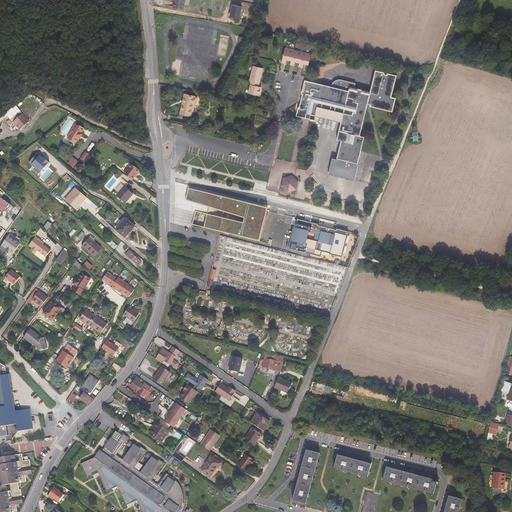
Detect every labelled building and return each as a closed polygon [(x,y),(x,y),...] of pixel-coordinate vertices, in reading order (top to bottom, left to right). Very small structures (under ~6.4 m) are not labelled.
[(172,0),(171,7),(180,9),(181,0),(172,0)] [(307,64),(310,53),(284,47),(280,62),(284,63),(285,59),(290,60),(289,64),(293,65),(294,61),(298,62),(298,66),(302,67),(303,63),(307,64)] [(247,94),(258,96),(260,87),(257,86),(262,68),(252,66),(249,81),(250,81),(247,94)] [(332,158),(328,175),(354,181),(358,164),(357,164),(357,163),(363,136),(359,135),(361,124),(366,102),(369,102),(369,104),(391,109),(394,96),(390,95),(395,74),(374,69),(369,90),(354,87),(355,82),(342,79),(340,79),(338,79),(337,80),(335,81),(333,82),(332,83),(331,86),(304,80),(300,94),(302,94),(298,108),(297,107),(295,116),(305,118),(306,114),(310,115),(314,116),(336,121),(340,122),(336,139),(340,140),(336,158),(336,159),(332,158)] [(267,79),(274,81),(276,73),(269,72),(267,79)] [(195,107),(197,96),(184,94),(180,113),(193,116),(195,107)] [(43,102),(41,98),(30,107),(33,110),(43,102)] [(13,122),(23,113),(16,105),(6,114),(13,122)] [(29,121),(23,113),(13,122),(20,129),(29,121)] [(336,121),(314,116),(314,120),(318,121),(317,123),(321,124),(320,127),(334,130),(336,121)] [(78,126),(74,124),(71,131),(72,131),(68,139),(75,143),(78,137),(79,138),(81,134),(80,133),(83,127),(78,125),(78,126)] [(72,158),(67,164),(75,169),(79,162),(72,158)] [(131,165),(124,174),(132,181),(139,171),(131,165)] [(296,190),(298,181),(292,175),(283,177),(281,186),(287,193),(296,190)] [(133,194),(124,186),(116,196),(125,203),(133,194)] [(207,214),(202,227),(260,242),(268,208),(188,188),(185,200),(244,218),(243,223),(207,214)] [(0,197),(0,196),(0,216),(3,213),(0,210),(0,209),(3,206),(8,210),(12,205),(0,197)] [(135,226),(126,219),(116,230),(125,238),(135,226)] [(79,242),(83,245),(89,237),(81,230),(73,238),(78,243),(79,242)] [(9,249),(8,251),(12,254),(20,244),(20,243),(16,241),(11,238),(12,235),(10,233),(2,245),(6,248),(7,247),(9,249)] [(40,242),(41,240),(36,236),(29,246),(32,248),(31,251),(35,254),(38,250),(46,256),(51,249),(43,243),(40,242)] [(89,237),(83,245),(95,256),(101,248),(89,237)] [(55,260),(60,264),(69,253),(64,248),(55,260)] [(134,254),(131,251),(127,256),(137,265),(140,261),(133,255),(134,254)] [(45,262),(47,258),(38,252),(36,255),(45,262)] [(6,277),(12,281),(16,284),(21,276),(12,269),(6,277)] [(90,279),(82,273),(79,277),(77,280),(76,280),(75,279),(73,284),(75,285),(71,290),(80,296),(84,291),(83,290),(90,279)] [(130,297),(135,290),(128,285),(129,284),(119,277),(118,278),(111,274),(107,281),(113,286),(112,287),(117,291),(122,294),(124,293),(130,297)] [(32,300),(41,307),(48,298),(39,291),(32,300)] [(62,308),(54,302),(44,314),(52,320),(62,308)] [(127,318),(134,323),(139,315),(128,307),(123,316),(127,318)] [(106,325),(85,310),(79,320),(83,323),(84,322),(89,325),(93,329),(100,334),(106,325)] [(125,322),(131,326),(134,323),(127,318),(125,322)] [(30,329),(23,338),(32,345),(33,344),(35,346),(36,350),(45,349),(43,339),(42,339),(30,329)] [(106,341),(101,348),(113,357),(118,349),(106,341)] [(77,351),(67,345),(56,361),(66,368),(77,351)] [(170,353),(163,349),(156,359),(163,363),(164,361),(166,362),(164,364),(168,367),(171,364),(176,368),(178,365),(178,364),(177,364),(178,363),(173,360),(178,353),(172,349),(170,353)] [(239,371),(242,359),(232,356),(229,369),(239,371)] [(268,368),(281,372),(283,362),(264,358),(263,365),(268,366),(268,368)] [(0,436),(1,436),(2,442),(13,440),(13,438),(17,432),(33,429),(32,427),(32,422),(31,418),(29,409),(22,410),(15,411),(9,374),(6,375),(5,367),(0,363),(0,436)] [(153,379),(162,385),(170,372),(161,367),(153,379)] [(99,381),(90,374),(81,387),(90,393),(99,381)] [(194,384),(194,385),(201,390),(208,380),(201,375),(197,381),(191,377),(191,376),(188,374),(185,378),(194,384)] [(137,380),(138,377),(136,376),(131,385),(138,391),(137,393),(143,397),(149,387),(144,384),(143,385),(137,380)] [(287,393),(292,383),(279,377),(274,387),(287,393)] [(215,392),(230,400),(236,389),(220,381),(215,392)] [(325,385),(317,383),(315,389),(323,391),(325,385)] [(184,391),(180,397),(189,404),(197,391),(187,384),(183,391),(184,391)] [(345,390),(333,387),(332,394),(344,397),(345,390)] [(72,392),(68,399),(72,401),(76,395),(72,392)] [(366,395),(354,392),(352,399),(364,402),(366,395)] [(86,394),(82,400),(89,405),(93,400),(86,394)] [(381,399),(375,397),(373,404),(380,405),(381,399)] [(176,425),(186,406),(175,401),(165,420),(176,425)] [(404,403),(400,407),(406,411),(409,407),(404,403)] [(257,413),(250,423),(263,431),(269,422),(257,413)] [(511,428),(511,426),(511,420),(504,418),(502,425),(511,428)] [(169,431),(156,423),(149,433),(162,441),(169,431)] [(474,426),(462,423),(460,430),(473,433),(474,426)] [(498,426),(491,424),(489,431),(496,433),(498,426)] [(255,444),(261,434),(252,428),(245,438),(255,444)] [(200,445),(208,450),(211,445),(213,446),(219,436),(210,430),(200,445)] [(97,456),(81,463),(87,477),(92,475),(91,473),(97,470),(98,472),(106,491),(112,489),(111,486),(116,484),(117,486),(126,505),(131,502),(130,500),(136,498),(137,500),(141,511),(153,511),(155,511),(154,511),(176,511),(175,511),(178,507),(180,508),(181,506),(182,502),(183,498),(183,495),(182,491),(180,486),(176,480),(174,482),(170,479),(171,477),(170,476),(166,473),(158,485),(152,480),(164,463),(157,458),(155,460),(151,457),(140,472),(134,467),(146,450),(139,445),(138,446),(134,443),(122,459),(119,457),(117,460),(114,458),(116,455),(129,437),(121,432),(120,434),(116,431),(103,448),(99,453),(100,453),(97,457),(97,456)] [(179,449),(177,447),(171,455),(181,462),(184,457),(177,452),(179,449)] [(320,453),(306,449),(292,500),(305,503),(320,453)] [(23,461),(22,454),(0,457),(0,511),(10,511),(16,511),(15,504),(23,503),(20,489),(19,489),(18,483),(26,481),(25,474),(31,473),(29,460),(23,461)] [(337,454),(334,468),(367,477),(371,463),(337,454)] [(238,466),(245,470),(249,464),(251,465),(254,460),(245,455),(238,466)] [(221,462),(211,456),(201,470),(210,476),(217,467),(218,467),(221,462)] [(386,467),(383,480),(434,494),(436,485),(438,485),(438,482),(437,481),(437,480),(386,467)] [(504,487),(505,473),(494,472),(493,486),(504,487)] [(58,490),(59,490),(54,487),(48,496),(52,499),(53,498),(58,502),(63,494),(58,490)] [(360,511),(373,511),(374,509),(377,495),(366,492),(360,511)] [(458,511),(462,499),(448,495),(443,511),(458,511)]
